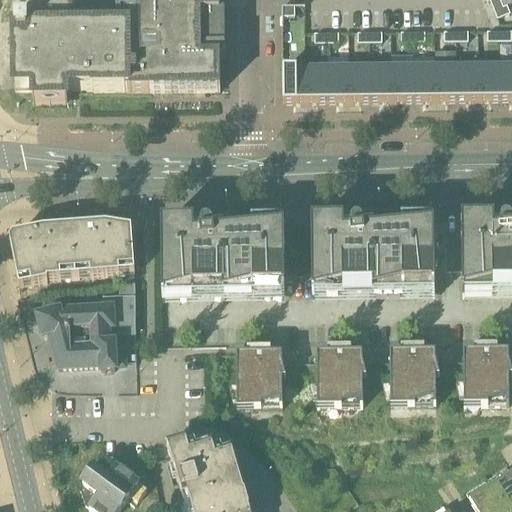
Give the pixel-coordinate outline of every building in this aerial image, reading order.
[(14,38),(13,38),(13,71),(14,96),(32,96),(32,109),(66,109),(66,95),(89,95),(93,95),(93,96),(126,96),(133,96),(133,97),(148,97),(148,96),(219,95),(219,62),(224,62),(224,32),(224,17),(222,17),(222,3),(219,2),(218,0),(125,0),(126,34),(83,34),(82,0),(23,0),(24,31),(15,31),(16,35),(13,35),(14,38)] [(496,0),(489,3),(493,14),(502,11),(497,0),(496,0)] [(502,11),(493,14),(496,22),(509,17),(506,9),(502,11)] [(281,10),(282,20),(294,20),(293,10),(281,10)] [(455,46),(455,36),(443,36),(443,46),(455,46)] [(455,36),(455,46),(467,46),(467,36),(455,36)] [(486,46),(498,45),(498,36),(486,36),(486,46)] [(510,36),(498,36),(498,45),(510,45),(510,36)] [(357,47),(369,47),(369,37),(357,37),(357,47)] [(381,37),(369,37),(369,47),(381,47),(381,37)] [(412,46),(412,37),(400,37),(400,46),(412,46)] [(424,37),(412,37),(412,46),(424,46),(424,37)] [(326,47),(326,38),(314,38),(314,47),(326,47)] [(326,38),(326,47),(338,47),(337,38),(326,38)] [(511,104),(511,68),(496,69),(497,104),(511,104)] [(389,70),(390,105),(411,105),(410,69),(389,70)] [(410,69),(411,105),(432,105),(432,69),(410,69)] [(432,105),(454,105),(453,69),(432,69),(432,105)] [(475,69),(453,69),(454,105),(475,104),(475,69)] [(475,104),(497,104),(496,69),(475,69),(475,104)] [(304,106),(304,70),(281,70),(282,106),(304,106)] [(304,70),(304,106),(325,106),(325,70),(304,70)] [(325,106),(347,106),(346,70),(325,70),(325,106)] [(346,70),(347,106),(368,106),(368,70),(346,70)] [(368,106),(390,105),(389,70),(368,70),(368,106)] [(461,263),(461,302),(511,301),(511,230),(511,229),(510,228),(510,227),(509,226),(508,226),(506,225),(505,225),(504,226),(503,226),(502,227),(501,228),(500,229),(500,230),(500,232),(493,232),(493,225),(460,226),(461,263)] [(310,239),(311,278),(310,303),(434,303),(433,226),(400,227),(400,229),(361,233),(361,231),(361,230),(360,229),(359,228),(358,228),(356,227),(355,227),(354,228),(353,228),(352,229),(351,230),(350,231),(350,232),(350,233),(343,234),(343,227),(310,228),(310,239)] [(250,228),(250,230),(211,234),(211,233),(210,232),(210,231),(208,230),(207,229),(206,229),(205,229),(203,230),(202,231),(201,231),(200,233),(200,234),(200,235),(193,236),(193,229),(160,230),(161,306),(284,305),(283,240),(283,228),(250,228)] [(104,230),(71,233),(75,283),(134,279),(130,234),(104,230)] [(46,285),(75,283),(71,233),(41,235),(12,240),(8,245),(18,293),(47,289),(46,285)] [(102,302),(103,313),(58,316),(36,321),(41,341),(48,339),(58,374),(101,372),(101,376),(114,375),(114,371),(124,370),(123,352),(113,353),(113,349),(108,349),(107,341),(134,339),(134,328),(134,320),(133,288),(118,290),(119,302),(102,302)] [(462,349),(463,404),(508,403),(507,349),(462,349)] [(316,351),(316,406),(362,405),(361,350),(316,351)] [(389,350),(389,405),(435,404),(434,350),(389,350)] [(235,352),(236,407),(281,406),(281,351),(235,352)] [(187,454),(183,443),(165,449),(178,490),(172,492),(178,491),(179,496),(174,498),(185,495),(189,511),(246,511),(229,454),(213,459),(210,448),(187,454)] [(83,490),(80,494),(85,509),(88,511),(120,511),(125,505),(133,511),(145,495),(136,489),(137,487),(129,481),(133,476),(118,465),(114,470),(103,461),(94,474),(93,473),(91,475),(89,474),(85,475),(81,481),(81,486),(83,487),(82,489),(83,490)] [(484,487),(499,511),(511,511),(511,483),(506,474),(484,487)] [(499,511),(484,487),(465,499),(471,509),(470,510),(471,511),(499,511)]
